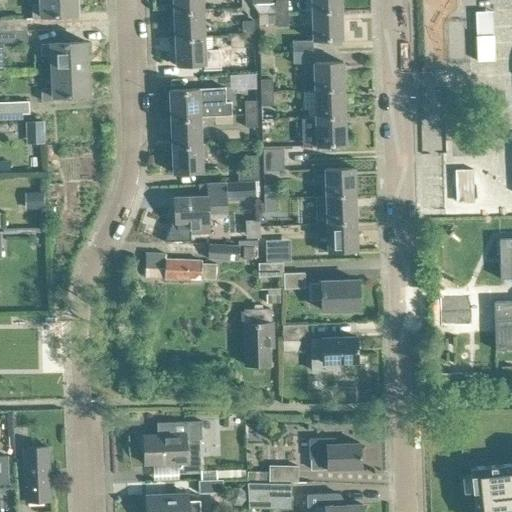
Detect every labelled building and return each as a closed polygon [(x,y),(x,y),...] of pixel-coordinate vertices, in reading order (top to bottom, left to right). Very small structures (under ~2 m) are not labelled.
[(75,0),(38,0),(39,6),(31,6),(31,18),(40,18),(40,16),(76,14),(75,0)] [(171,0),(172,10),(202,9),(201,0),(171,0)] [(275,13),(287,13),(286,0),(274,0),(275,2),(275,13)] [(309,0),(310,12),(340,11),(339,0),(309,0)] [(270,2),(251,3),(256,11),(257,14),(275,13),(275,2),(270,2)] [(173,38),(203,36),(202,9),(172,10),(173,38)] [(340,11),(310,12),(311,40),(341,39),(340,11)] [(287,13),(275,13),(276,26),(287,25),(287,13)] [(0,30),(25,30),(25,18),(0,18),(0,30)] [(241,33),(253,33),(253,20),(241,20),(241,33)] [(25,30),(0,30),(0,43),(26,42),(25,30)] [(253,33),(241,33),(242,47),(253,47),(253,33)] [(475,36),(476,61),(494,60),(493,35),(475,36)] [(203,36),(173,38),(175,65),(204,64),(204,69),(219,68),(218,49),(204,50),(203,36)] [(292,52),(311,51),(311,40),(292,40),(292,52)] [(50,69),(87,68),(86,42),(48,43),(39,44),(40,55),(49,55),(50,69)] [(311,51),(292,52),(292,63),(312,63),(311,51)] [(312,91),(342,90),(341,62),(311,63),(312,91)] [(87,68),(50,69),(50,88),(40,88),(41,101),(52,100),(52,96),(88,94),(87,68)] [(229,89),(255,88),(255,73),(228,74),(229,89)] [(260,92),(272,92),(271,79),(260,79),(260,92)] [(169,118),(199,116),(230,115),(230,102),(225,102),(224,88),(168,90),(169,118)] [(343,117),(342,90),(312,91),(313,118),(343,117)] [(272,92),(260,92),(260,105),(272,105),(272,92)] [(244,114),(255,114),(255,100),(243,101),(244,114)] [(0,114),(28,113),(27,101),(0,102),(0,114)] [(255,114),(244,114),(244,127),(256,126),(255,114)] [(170,145),(200,144),(199,116),(169,118),(170,145)] [(343,117),(313,118),(314,146),(344,145),(343,117)] [(44,120),(26,121),(26,134),(44,133),(44,120)] [(200,144),(170,145),(172,173),(201,172),(200,144)] [(262,159),(283,158),(282,148),(262,149),(262,159)] [(246,169),(237,170),(237,182),(253,181),(258,181),(257,155),(246,155),(246,169)] [(283,158),(262,159),(263,171),(283,170),(283,158)] [(323,196),(353,195),(352,167),(323,168),(323,196)] [(454,169),(455,187),(473,186),(472,169),(454,169)] [(171,220),(163,241),(190,240),(190,234),(208,233),(207,221),(207,214),(222,213),(222,210),(226,210),(225,197),(254,195),(253,181),(237,182),(225,182),(205,183),(206,195),(173,197),(174,221),(173,221),(172,221),(171,220)] [(263,198),(275,198),(274,184),(262,185),(263,198)] [(324,223),(354,223),(353,195),(323,196),(315,197),(315,224),(324,223)] [(275,198),(263,198),(263,211),(275,211),(275,198)] [(354,223),(324,223),(325,251),(355,250),(354,223)] [(511,237),(498,238),(499,278),(511,277),(511,300),(493,301),(494,350),(511,349),(511,237)] [(276,253),(276,239),(264,240),(264,254),(276,253)] [(237,261),(238,245),(208,243),(207,259),(237,261)] [(252,259),(252,247),(243,247),(242,259),(252,259)] [(282,276),(282,262),(257,263),(257,276),(282,276)] [(204,295),(204,264),(154,264),(154,295),(170,295),(170,298),(186,298),(186,295),(204,295)] [(283,289),(304,288),(303,272),(282,273),(283,289)] [(357,308),(356,280),(319,282),(319,283),(307,283),(307,300),(319,299),(320,310),(357,308)] [(243,364),(267,364),(266,339),(270,339),(269,308),(242,309),(243,324),(242,324),(243,364)] [(282,341),(307,340),(306,323),(281,324),(282,341)] [(37,327),(38,342),(59,341),(59,326),(37,327)] [(310,370),(333,370),(333,361),(355,361),(354,337),(320,338),(309,339),(310,370)] [(434,383),(467,382),(466,372),(434,373),(434,383)] [(137,439),(138,452),(143,451),(143,464),(177,463),(177,473),(199,472),(197,421),(155,423),(155,435),(142,435),(142,439),(137,439)] [(333,443),(333,437),(307,438),(308,459),(309,459),(310,469),(326,469),(359,468),(358,442),(333,443)] [(25,501),(49,500),(46,446),(22,447),(25,501)] [(511,511),(511,462),(472,467),(476,511),(511,511)] [(297,482),(297,465),(268,464),(267,481),(297,482)] [(198,492),(222,491),(221,479),(197,480),(198,492)] [(290,508),(290,483),(246,482),(247,507),(290,508)] [(187,501),(186,493),(145,495),(145,511),(198,511),(198,500),(187,501)] [(335,505),(335,493),(304,494),(305,506),(323,506),(323,511),(360,511),(360,504),(335,505)]
